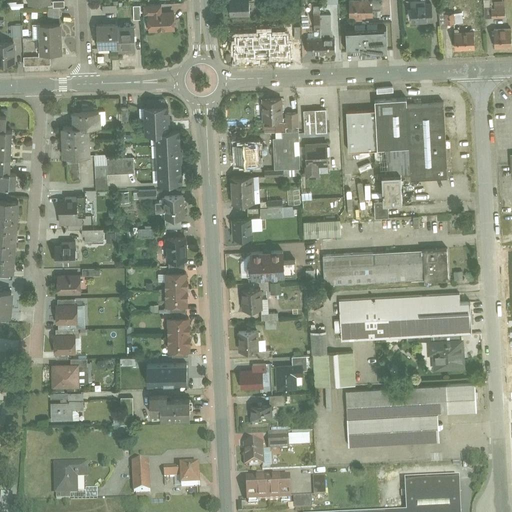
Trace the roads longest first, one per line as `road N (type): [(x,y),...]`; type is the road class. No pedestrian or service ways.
road 1 (unclassified): [(481,71),(501,505)]
road 2 (tertiary): [(207,168),(226,511)]
road 3 (residential): [(35,351),(40,85)]
road 4 (unclassified): [(399,73),(222,79)]
